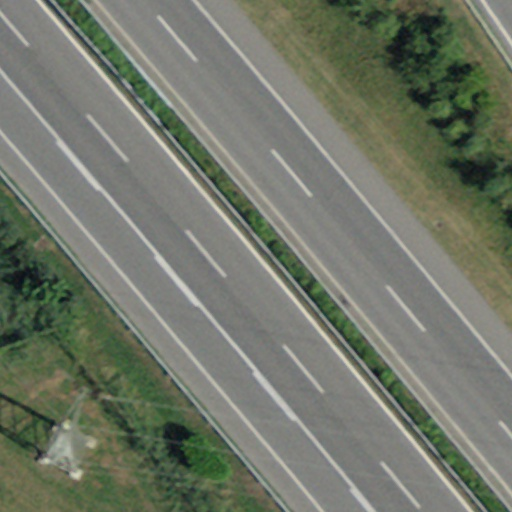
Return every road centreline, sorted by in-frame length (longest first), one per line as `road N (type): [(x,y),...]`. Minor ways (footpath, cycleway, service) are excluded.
road 1 (motorway): [(0,9),(422,511)]
road 2 (motorway): [(511,442),(137,0)]
